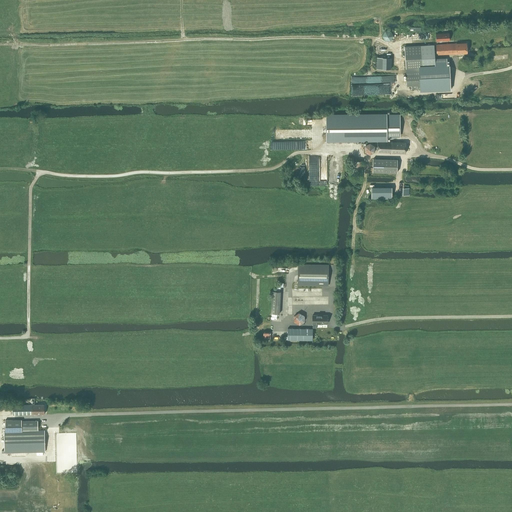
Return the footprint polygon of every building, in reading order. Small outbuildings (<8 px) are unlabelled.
[(436,41),(450,40),(449,33),(436,34),(436,41)] [(467,43),(450,44),(436,45),(437,55),(467,53),(467,43)] [(421,45),(405,46),(406,68),(420,67),(422,67),(435,67),(435,58),(434,44),(421,45)] [(447,58),(435,58),(435,67),(447,66),(447,58)] [(420,67),(406,68),(406,86),(420,85),(421,90),(450,89),(450,66),(447,66),(435,67),(422,67),(420,67)] [(387,114),(326,115),(327,141),(387,140),(387,137),(397,137),(397,135),(400,135),(400,115),(387,115),(387,114)] [(370,141),(365,145),(365,151),(370,154),(376,150),(375,144),(370,141)] [(406,142),(392,142),(378,142),(378,152),(406,153),(406,142)] [(397,173),(397,159),(373,159),(373,172),(397,173)] [(363,174),(364,161),(353,160),(353,173),(363,174)] [(392,188),(372,188),(372,198),(380,198),(392,198),(392,188)] [(328,280),(329,265),(298,265),(298,285),(328,286),(328,280)] [(280,314),(281,291),(272,291),(271,313),(280,314)] [(304,321),(304,315),(299,313),(294,316),(294,322),(299,324),(304,321)] [(327,324),(327,315),(313,315),(313,323),(327,324)] [(283,339),(288,339),(309,339),(309,340),(313,340),(313,334),(312,334),(312,329),(288,328),(288,336),(283,336),(283,339)] [(35,405),(29,405),(13,405),(13,415),(32,414),(44,414),(44,404),(35,405)] [(6,431),(4,431),(5,453),(45,452),(45,430),(24,431),(24,430),(38,429),(38,421),(22,421),(22,420),(5,420),(6,431)]
